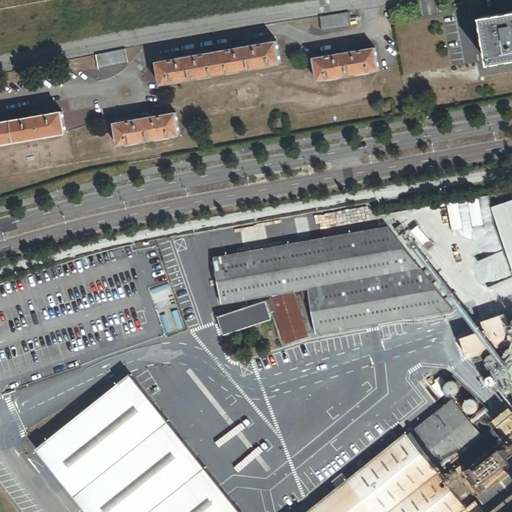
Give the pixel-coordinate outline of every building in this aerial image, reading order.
[(511,12),(481,18),(489,64),(511,60),(511,12)] [(325,17),(327,32),(357,28),(355,13),(325,17)] [(178,58),(157,62),(161,84),(170,83),(171,84),(183,81),(183,80),(200,77),(200,79),(213,76),(213,75),(229,72),(230,74),(242,71),(242,70),(259,67),(259,68),(273,66),(272,65),(281,64),(277,41),(256,45),(256,44),(250,45),(250,44),(243,45),(243,46),(237,47),(237,48),(197,55),(197,54),(191,55),(191,54),(184,55),(184,56),(178,57),(178,58)] [(128,64),(126,49),(96,54),(99,69),(128,64)] [(336,56),(315,59),(319,82),(328,80),(328,82),(341,79),(358,76),(358,77),(371,75),(371,74),(380,72),(376,50),(355,53),(355,52),(349,53),(349,52),(342,53),(342,54),(336,55),(336,56)] [(0,144),(66,133),(62,112),(44,115),(44,113),(29,116),(29,118),(0,122),(0,144)] [(135,120),(115,124),(118,146),(127,144),(127,145),(140,143),(157,140),(157,141),(170,139),(170,138),(179,136),(175,114),(155,117),(155,116),(149,117),(148,116),(141,117),(141,118),(135,119),(135,120)] [(511,201),(491,209),(504,247),(511,243),(511,201)] [(318,332),(456,307),(391,224),(216,255),(224,303),(294,290),(303,288),(310,287),(312,295),(318,332)] [(312,295),(310,287),(303,288),(304,296),(312,295)] [(309,334),(294,290),(273,297),(277,309),(288,341),(309,334)] [(277,309),(273,297),(219,316),(225,334),(274,317),(272,311),(277,309)] [(511,323),(508,325),(504,316),(482,323),(485,331),(461,340),(468,360),(511,344),(511,323)] [(412,434),(409,431),(307,511),(242,511),(132,373),(38,448),(89,511),(511,511),(511,494),(488,511),(462,511),(511,474),(511,436),(509,433),(493,446),(456,399),(412,434)] [(460,381),(459,380),(458,379),(456,378),(455,378),(451,378),(449,380),(448,381),(447,383),(446,386),(446,387),(447,389),(448,390),(449,392),(451,393),(455,394),(458,393),(459,392),(461,389),(461,387),(461,384),(461,383),(460,381)] [(478,400),(476,398),(475,397),(471,397),(470,397),(467,399),(465,401),(464,404),(465,408),(467,410),(470,412),(471,412),(474,412),(476,411),(477,410),(479,408),(480,405),(479,401),(478,400)]
